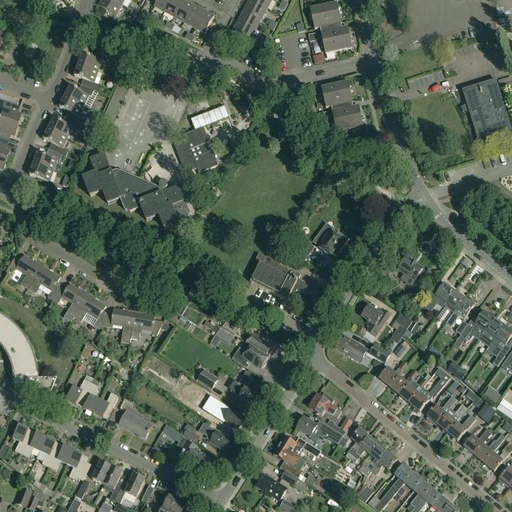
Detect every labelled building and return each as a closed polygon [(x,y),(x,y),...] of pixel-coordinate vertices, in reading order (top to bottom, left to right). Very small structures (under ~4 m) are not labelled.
[(102,0),(98,8),(116,17),(121,7),(108,0),(102,0)] [(157,0),(153,8),(164,13),(170,0),(157,0)] [(183,1),(181,0),(170,0),(164,13),(174,19),(183,1)] [(270,0),(249,0),(249,1),(267,11),(272,1),(270,0)] [(174,19),(184,24),(193,7),(183,1),(174,19)] [(261,21),(267,11),(249,1),(243,12),(261,21)] [(326,56),(352,50),(347,29),(342,30),(337,5),(310,11),(315,31),(320,30),(326,56)] [(204,12),(193,7),(184,24),(194,30),(204,12)] [(214,17),(204,12),(194,30),(204,35),(214,17)] [(243,12),(238,22),(256,31),(261,21),(243,12)] [(232,32),(250,41),(256,31),(238,22),(232,32)] [(308,36),(310,44),(318,42),(316,34),(308,36)] [(90,59),(82,56),(78,67),(98,74),(102,63),(108,65),(110,59),(92,53),(90,59)] [(98,74),(78,67),(74,78),(83,81),(81,87),(94,92),(97,94),(100,87),(94,85),(98,74)] [(122,78),(99,129),(110,133),(132,82),(122,78)] [(511,132),(496,81),(462,92),(480,150),(511,140),(511,132)] [(337,134),(363,129),(359,108),(354,109),(348,83),(321,89),(326,110),(331,109),(332,114),(333,116),(337,134)] [(78,92),(70,88),(64,99),(83,109),(89,98),(91,99),(94,92),(81,87),(78,92)] [(79,118),(83,109),(64,99),(59,109),(68,113),(64,119),(81,128),(84,121),(79,118)] [(0,112),(1,113),(0,117),(0,121),(18,127),(21,116),(18,115),(20,109),(0,101),(0,112)] [(197,171),(199,175),(219,167),(213,153),(210,154),(207,145),(210,144),(204,129),(229,119),(224,107),(191,121),(196,132),(184,137),(186,141),(174,146),(186,175),(197,171)] [(327,113),(319,115),(321,122),(329,121),(328,117),(333,116),(332,114),(327,115),(327,113)] [(79,133),(81,128),(64,119),(62,124),(54,120),(48,131),(67,141),(73,130),(79,133)] [(0,140),(8,143),(10,137),(14,139),(18,127),(0,121),(0,140)] [(88,130),(81,144),(87,147),(94,133),(88,130)] [(67,141),(48,131),(43,141),(51,145),(49,150),(62,157),(66,158),(68,153),(63,150),(67,141)] [(0,159),(6,162),(10,150),(7,149),(8,143),(0,140),(0,159)] [(46,158),(37,155),(33,167),(53,174),(57,162),(58,162),(59,163),(62,157),(49,150),(46,158)] [(111,174),(104,156),(91,162),(96,175),(84,180),(91,198),(103,193),(108,206),(121,201),(125,212),(130,214),(142,209),(147,222),(160,217),(165,230),(178,225),(177,221),(190,216),(180,189),(166,194),(165,191),(167,189),(167,187),(166,185),(164,184),(162,184),(160,185),(159,187),(159,189),(158,189),(117,172),(111,174)] [(50,184),(53,174),(33,167),(29,177),(38,180),(36,186),(54,192),(56,186),(50,184)] [(318,208),(313,214),(321,220),(325,214),(318,208)] [(337,234),(335,236),(331,233),(334,230),(327,225),(313,243),(330,256),(336,248),(340,251),(347,241),(337,234)] [(305,261),(314,249),(301,239),(292,251),(305,261)] [(287,302),(307,312),(318,290),(298,281),(301,276),(259,255),(255,262),(260,265),(251,284),(287,302)] [(43,268),(35,263),(34,264),(24,257),(21,262),(15,258),(8,270),(14,274),(16,271),(26,277),(20,286),(28,291),(43,268)] [(401,281),(411,287),(414,283),(415,283),(423,271),(406,260),(398,272),(404,276),(401,281)] [(383,266),(375,279),(383,284),(388,277),(392,272),(391,271),(392,271),(383,266)] [(41,286),(51,293),(47,299),(52,302),(62,287),(57,284),(60,280),(49,273),(50,272),(43,268),(28,291),(35,296),(41,286)] [(81,291),(80,292),(70,286),(67,291),(62,287),(52,302),(58,306),(61,299),(72,306),(63,319),(71,324),(74,320),(88,296),(81,291)] [(445,287),(445,286),(444,286),(433,302),(428,299),(422,308),(431,313),(436,305),(442,310),(443,310),(443,309),(446,305),(454,293),(445,287)] [(454,293),(446,305),(443,309),(446,312),(448,310),(453,314),(464,300),(454,293)] [(81,324),(87,315),(97,321),(93,328),(101,332),(101,331),(107,315),(102,313),(105,308),(95,302),(96,301),(88,296),(74,320),(81,324)] [(464,300),(453,314),(445,325),(451,329),(459,318),(464,321),(466,319),(474,307),(474,306),(473,307),(464,300)] [(369,308),(362,318),(372,325),(367,333),(375,338),(380,330),(381,330),(390,316),(385,312),(382,317),(369,308)] [(120,344),(129,346),(130,340),(134,313),(126,312),(126,313),(113,311),(113,317),(107,316),(107,315),(101,331),(102,329),(111,330),(111,327),(123,329),(120,344)] [(143,315),(134,313),(130,340),(139,342),(140,331),(152,333),(151,337),(156,338),(163,324),(154,322),(155,318),(143,316),(143,315)] [(472,330),(467,327),(460,337),(469,343),(475,335),(480,339),(485,332),(486,332),(494,321),(484,314),(485,314),(484,314),(472,330)] [(231,315),(223,328),(227,331),(227,332),(234,336),(242,322),(231,315)] [(412,323),(401,315),(395,323),(400,327),(391,341),(397,345),(407,331),(412,323)] [(0,316),(0,349),(4,354),(8,361),(10,369),(12,378),(12,387),(25,392),(25,388),(49,398),(56,379),(37,380),(35,362),(31,351),(25,340),(18,331),(9,323),(0,316)] [(479,342),(483,345),(485,342),(490,346),(495,339),(504,328),(494,321),(486,332),(485,332),(479,342)] [(203,327),(217,335),(221,329),(211,323),(210,324),(206,322),(203,327)] [(412,323),(407,331),(413,335),(418,327),(412,323)] [(462,323),(455,333),(460,337),(467,327),(468,327),(462,323)] [(164,325),(161,330),(167,334),(171,329),(164,325)] [(495,339),(490,346),(487,350),(497,357),(499,355),(511,337),(511,333),(504,328),(495,339)] [(240,349),(232,360),(244,368),(248,362),(261,370),(269,358),(266,356),(271,348),(252,335),(246,345),(250,347),(246,353),(240,349)] [(216,348),(221,341),(216,337),(211,344),(216,348)] [(362,347),(361,348),(343,337),(336,350),(361,365),(369,351),(362,347)] [(375,346),(370,355),(385,364),(390,356),(375,346)] [(86,347),(81,358),(87,361),(92,350),(86,347)] [(394,354),(399,358),(405,351),(400,347),(394,354)] [(511,353),(501,367),(505,370),(507,367),(508,368),(511,370),(511,353)] [(498,358),(493,365),(497,368),(504,358),(499,355),(497,357),(498,358)] [(402,373),(407,366),(403,363),(398,370),(402,373)] [(453,364),(448,371),(454,376),(460,368),(453,364)] [(462,381),(467,374),(460,368),(454,376),(462,381)] [(185,369),(178,379),(186,385),(193,374),(185,369)] [(388,369),(379,380),(389,388),(398,377),(388,369)] [(439,370),(434,375),(441,381),(436,387),(434,390),(438,394),(451,379),(439,370)] [(197,382),(212,391),(219,381),(204,371),(197,382)] [(408,378),(412,381),(417,375),(413,372),(408,378)] [(398,377),(389,388),(399,397),(408,385),(398,377)] [(418,386),(422,390),(428,383),(424,380),(418,386)] [(100,402),(93,399),(100,384),(93,381),(91,385),(80,409),(94,415),(100,402)] [(246,389),(245,389),(241,386),(240,387),(237,385),(237,384),(232,381),(227,388),(232,392),(232,391),(236,394),(234,396),(239,399),(239,400),(252,408),(253,407),(255,407),(257,404),(256,402),(259,397),(246,389)] [(403,391),(399,397),(409,405),(418,394),(422,390),(418,386),(412,381),(408,386),(408,385),(403,391)] [(66,402),(80,409),(91,385),(84,382),(80,392),(73,389),(66,402)] [(475,399),(480,394),(470,386),(466,392),(475,399)] [(501,397),(489,389),(484,396),(496,405),(501,397)] [(418,394),(409,405),(419,414),(432,398),(429,395),(428,394),(424,398),(418,394)] [(103,420),(104,420),(107,422),(119,399),(111,395),(107,405),(100,402),(94,415),(103,420)] [(331,407),(335,401),(324,395),(321,399),(318,397),(310,410),(322,417),(325,412),(337,420),(341,413),(331,407)] [(500,405),(511,413),(511,398),(507,395),(500,405)] [(427,421),(431,424),(432,424),(433,423),(437,426),(446,415),(447,415),(458,402),(452,398),(441,411),(436,406),(427,417),(428,418),(427,419),(427,421)] [(477,398),(477,399),(473,403),(473,404),(481,410),(486,405),(477,398)] [(242,424),(245,419),(218,402),(213,411),(216,412),(214,414),(225,421),(225,422),(238,430),(239,429),(241,429),(243,426),(242,424)] [(482,419),(491,409),(486,405),(477,415),(482,419)] [(447,415),(446,415),(437,426),(447,434),(456,423),(457,423),(467,411),(462,407),(452,419),(447,415)] [(487,423),(495,413),(491,409),(482,419),(487,423)] [(152,427),(127,413),(120,426),(145,440),(152,427)] [(471,417),(462,428),(457,423),(456,423),(447,434),(458,443),(476,421),(471,417)] [(317,428),(304,419),(297,430),(310,438),(309,440),(315,443),(319,438),(323,440),(326,434),(317,428)] [(332,430),(344,438),(350,428),(349,427),(352,423),(346,420),(340,429),(334,426),(335,424),(330,421),(327,426),(332,429),(332,430)] [(192,421),(189,426),(195,430),(198,425),(192,421)] [(210,444),(224,452),(225,451),(226,451),(228,448),(228,446),(231,442),(217,433),(209,428),(204,425),(199,433),(207,438),(206,440),(211,443),(210,444)] [(20,443),(15,453),(23,457),(34,434),(19,427),(13,440),(20,443)] [(355,431),(350,428),(344,438),(342,440),(347,444),(355,431)] [(332,430),(331,430),(326,439),(338,446),(342,440),(344,438),(332,430)] [(351,440),(361,448),(369,438),(360,430),(351,440)] [(196,445),(199,439),(187,431),(184,437),(196,445)] [(464,448),(474,456),(483,445),(483,446),(483,445),(492,435),(488,431),(483,437),(482,437),(478,441),(473,437),(464,448)] [(49,441),(34,434),(23,457),(29,460),(34,450),(42,454),(49,441)] [(493,454),(505,440),(501,437),(496,443),(495,442),(488,450),(483,445),(483,446),(483,445),(474,456),(484,465),(493,454)] [(284,438),(279,447),(297,458),(301,451),(296,448),(297,446),(284,438)] [(369,438),(361,448),(357,452),(353,458),(358,462),(366,452),(370,456),(378,445),(369,438)] [(64,448),(49,441),(42,454),(47,456),(42,466),(53,471),(64,448)] [(202,472),(203,471),(209,475),(217,464),(203,456),(199,453),(200,451),(188,443),(178,457),(188,464),(189,463),(195,467),(195,468),(202,472)] [(499,458),(493,454),(484,465),(494,473),(511,452),(511,444),(510,443),(501,453),(503,454),(499,458)] [(321,454),(306,445),(302,450),(317,459),(321,454)] [(388,453),(378,445),(370,456),(375,460),(372,464),(362,475),(364,477),(367,479),(372,473),(378,465),(379,463),(388,453)] [(9,450),(3,447),(0,453),(0,459),(3,462),(9,450)] [(297,458),(279,447),(273,455),(285,463),(284,465),(289,468),(286,473),(298,480),(302,473),(294,468),(299,459),(297,458)] [(78,455),(64,448),(53,471),(56,473),(61,463),(72,468),(78,455)] [(154,448),(151,455),(156,458),(159,450),(154,448)] [(349,454),(353,458),(357,452),(353,448),(349,454)] [(383,467),(389,471),(397,461),(388,453),(379,463),(378,465),(372,473),(367,479),(371,483),(381,471),(380,470),(383,467)] [(17,455),(12,462),(23,470),(28,464),(17,455)] [(84,457),(78,455),(72,468),(74,469),(69,479),(76,482),(78,480),(83,483),(91,467),(85,464),(87,459),(84,457)] [(14,471),(17,467),(12,463),(9,467),(14,471)] [(92,481),(103,486),(112,468),(101,463),(92,481)] [(404,485),(413,474),(403,466),(395,477),(400,481),(381,503),(375,510),(376,511),(381,511),(389,503),(397,494),(401,488),(404,485)] [(22,470),(17,467),(14,471),(19,475),(22,470)] [(123,474),(112,468),(103,486),(114,491),(110,500),(115,502),(122,488),(117,486),(123,474)] [(505,486),(506,485),(509,488),(511,485),(511,471),(509,469),(499,480),(500,480),(499,481),(499,483),(503,486),(505,486)] [(0,472),(0,474),(2,483),(10,480),(8,471),(0,472)] [(298,480),(286,473),(281,480),(295,489),(300,481),(298,480)] [(404,485),(414,492),(422,482),(413,474),(404,485)] [(271,500),(272,497),(280,502),(287,491),(264,476),(257,488),(265,494),(264,495),(271,500)] [(40,477),(37,481),(55,494),(58,490),(40,477)] [(127,490),(122,488),(115,502),(120,505),(125,495),(136,500),(145,482),(134,477),(127,490)] [(33,486),(38,490),(41,486),(36,482),(33,486)] [(85,482),(76,498),(81,501),(90,485),(85,482)] [(432,489),(422,482),(414,492),(418,496),(415,500),(411,505),(415,509),(432,489)] [(46,490),(41,486),(38,490),(43,494),(46,490)] [(149,487),(142,503),(147,505),(154,490),(149,487)] [(406,492),(401,488),(397,494),(401,498),(406,492)] [(373,494),(367,489),(360,499),(365,504),(373,494)] [(420,511),(427,503),(432,507),(441,497),(432,489),(415,509),(412,511),(420,511)] [(26,509),(32,494),(23,491),(17,505),(26,509)] [(443,511),(450,505),(441,497),(432,507),(437,511),(435,511),(443,511)] [(164,508),(170,511),(183,511),(187,507),(170,498),(164,508)] [(39,501),(32,499),(27,509),(34,511),(36,507),(42,509),(44,504),(38,502),(39,501)] [(75,502),(69,511),(77,511),(81,505),(75,502)] [(292,511),(295,509),(284,502),(280,509),(284,511),(292,511)]
